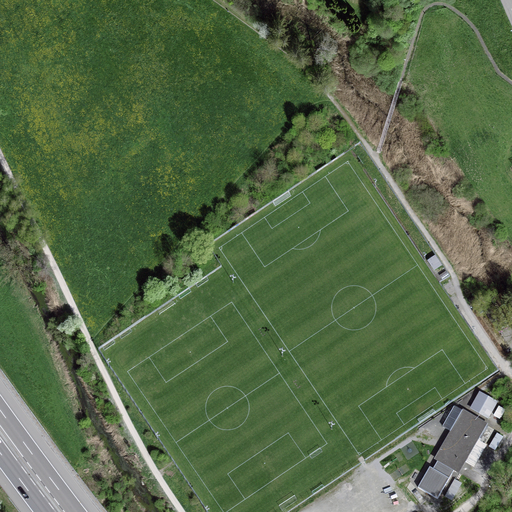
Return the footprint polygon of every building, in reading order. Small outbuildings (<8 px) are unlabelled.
[(499,307),(505,303),(500,296),(494,300),(499,307)] [(493,323),(501,317),(493,306),(485,311),(493,323)] [(491,410),(484,405),(479,414),(487,418),(491,410)] [(465,413),(438,461),(454,470),(457,472),(485,424),(465,413)] [(473,465),(484,446),(479,442),(467,462),(473,465)] [(437,500),(454,470),(438,461),(432,470),(429,468),(418,489),(437,500)] [(453,499),(462,482),(454,478),(446,495),(453,499)]
